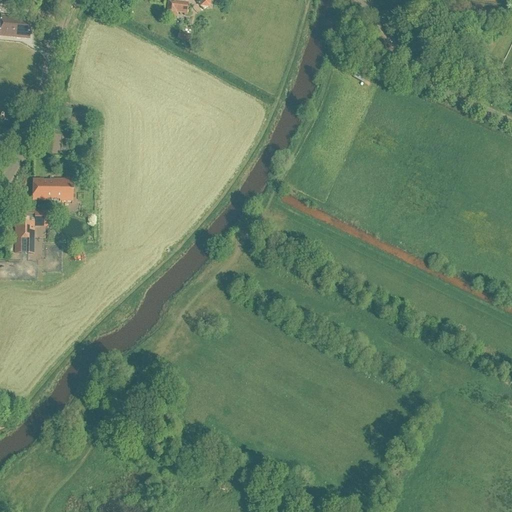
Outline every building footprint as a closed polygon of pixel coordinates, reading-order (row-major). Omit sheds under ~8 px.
[(201,0),(200,8),(210,9),(210,0),(201,0)] [(167,4),(165,19),(177,20),(178,15),(184,15),(184,17),(187,17),(188,4),(174,2),(174,5),(167,4)] [(2,18),(1,39),(30,41),(32,21),(2,18)] [(191,36),(179,33),(177,41),(188,44),(191,36)] [(70,181),(53,181),(53,183),(43,183),(44,181),(32,180),(32,203),(48,203),(48,202),(60,202),(60,204),(73,204),(73,187),(70,187),(70,181)] [(15,220),(15,255),(34,255),(34,231),(31,231),(31,229),(48,229),(48,211),(35,211),(35,210),(25,210),(25,220),(15,220)]
